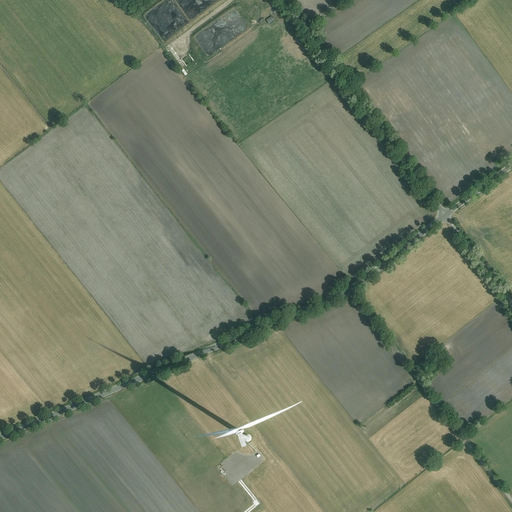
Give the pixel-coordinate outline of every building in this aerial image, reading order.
[(170,22),(175,17),(168,9),(163,14),(170,22)] [(251,15),(249,17),(254,25),(257,23),(251,15)] [(168,27),(171,25),(170,23),(163,26),(168,36),(172,34),(168,27)] [(364,417),(367,415),(361,406),(357,409),(364,417)] [(355,411),(352,413),(358,424),(361,422),(355,411)]
